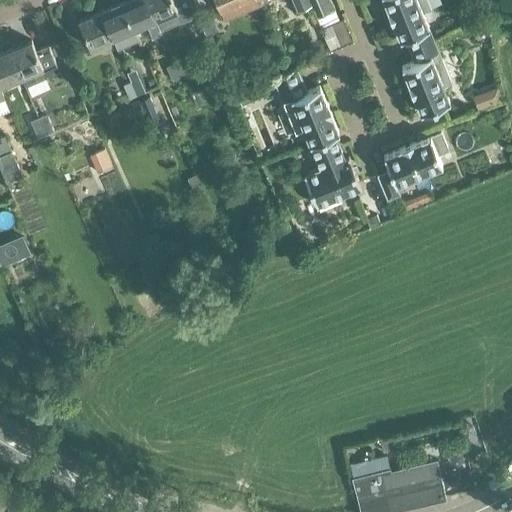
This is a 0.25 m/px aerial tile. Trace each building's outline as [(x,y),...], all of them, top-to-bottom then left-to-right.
[(145,0),(124,0),(121,2),(133,30),(146,24),(152,38),(162,34),(155,20),(145,0)] [(145,0),(155,20),(176,10),(181,21),(197,14),(190,0),(145,0)] [(242,11),(266,1),(265,0),(216,0),(222,11),(239,4),(242,11)] [(265,0),(266,1),(268,0),(292,0),(297,10),(306,6),(308,11),(313,9),(308,0),(265,0)] [(308,0),(313,9),(314,9),(317,15),(331,9),(327,0),(308,0)] [(431,8),(427,0),(384,0),(400,39),(429,27),(423,11),(431,8)] [(133,30),(121,2),(102,10),(114,38),(118,48),(137,40),(133,30)] [(114,38),(102,10),(79,19),(91,47),(114,38)] [(216,20),(201,26),(206,38),(221,32),(216,20)] [(443,25),(435,28),(437,35),(445,32),(443,25)] [(451,81),(434,38),(409,48),(414,60),(402,65),(421,112),(450,100),(444,85),(451,81)] [(9,48),(22,77),(25,85),(60,70),(49,45),(36,50),(31,39),(9,48)] [(0,86),(22,77),(9,48),(0,51),(0,86)] [(180,60),(174,62),(180,75),(186,72),(180,60)] [(180,75),(174,62),(167,65),(173,78),(180,75)] [(307,90),(297,65),(273,75),(296,131),(304,128),(310,144),(335,133),(339,132),(320,85),(307,90)] [(136,69),(128,72),(138,95),(145,91),(136,69)] [(138,95),(128,72),(131,80),(123,84),(129,99),(138,95)] [(149,95),(139,99),(149,122),(159,118),(149,95)] [(48,117),(40,120),(47,134),(54,131),(48,117)] [(47,134),(40,120),(32,123),(38,137),(47,134)] [(390,169),(378,174),(388,198),(400,193),(396,183),(442,164),(438,153),(440,152),(448,149),(441,131),(432,135),(432,134),(384,154),(390,169)] [(345,157),(335,133),(310,144),(320,167),(304,174),(317,205),(362,187),(349,156),(345,157)] [(1,138),(7,151),(13,150),(6,135),(1,138)] [(92,155),(99,173),(114,166),(107,148),(92,155)] [(0,157),(0,163),(8,183),(24,176),(14,151),(0,157)] [(413,199),(404,202),(407,210),(416,206),(413,199)] [(377,214),(367,218),(370,226),(380,221),(377,214)] [(5,238),(0,240),(0,263),(13,258),(5,238)] [(64,327),(56,330),(59,338),(67,335),(64,327)] [(361,511),(378,511),(445,497),(436,459),(391,470),(390,467),(353,476),(361,511)]
